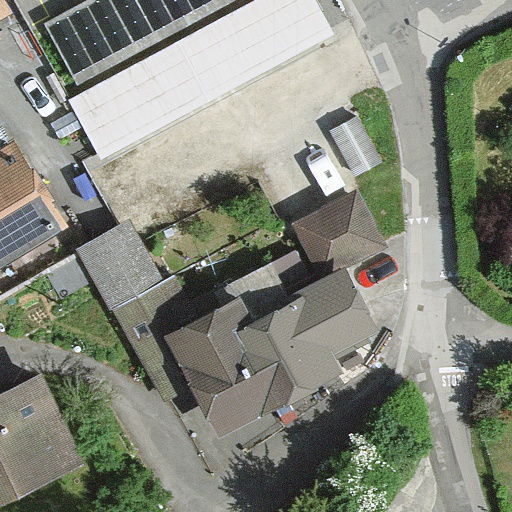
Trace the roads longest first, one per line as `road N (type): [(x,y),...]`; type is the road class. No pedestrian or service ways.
road 1 (residential): [(411,37),(444,333)]
road 2 (residential): [(444,333),(240,511)]
road 3 (residential): [(444,333),(475,511)]
